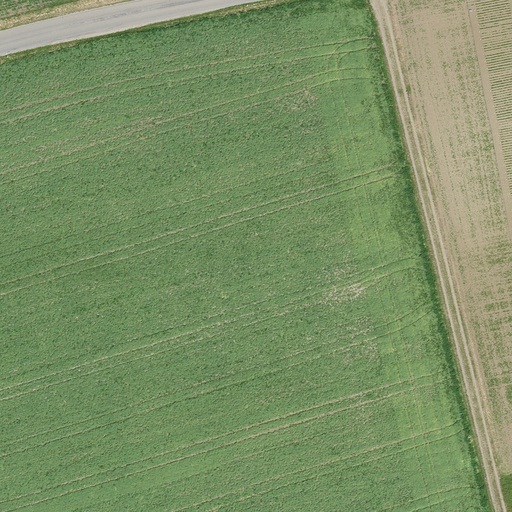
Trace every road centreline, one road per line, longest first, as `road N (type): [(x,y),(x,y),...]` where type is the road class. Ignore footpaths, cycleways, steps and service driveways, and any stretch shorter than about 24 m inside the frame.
road 1 (track): [(378,0),(501,511)]
road 2 (tertiary): [(0,44),(205,0)]
